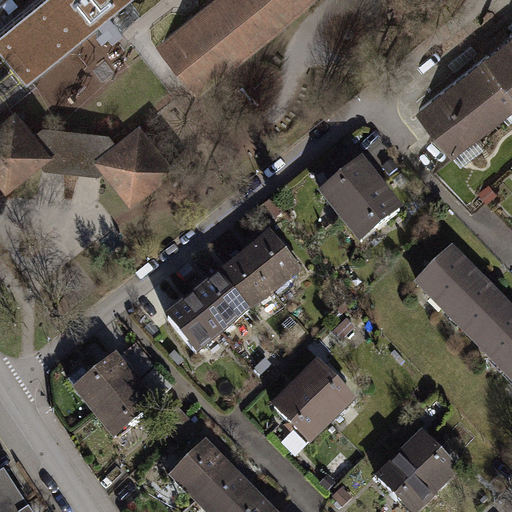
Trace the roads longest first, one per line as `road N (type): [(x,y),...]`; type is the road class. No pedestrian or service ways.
road 1 (residential): [(0,389),(371,96)]
road 2 (residential): [(0,389),(79,511)]
